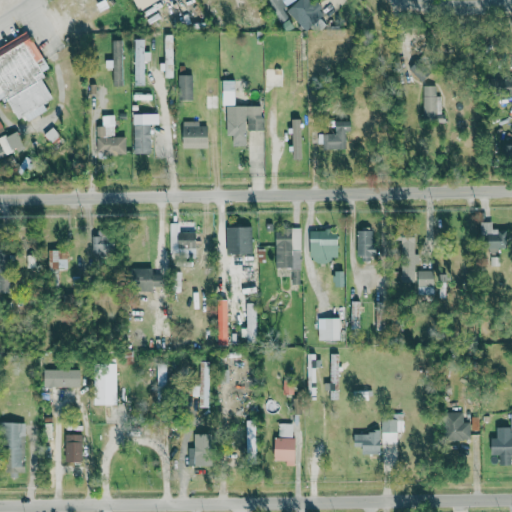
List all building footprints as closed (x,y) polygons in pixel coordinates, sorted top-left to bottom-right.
[(159,0),(132,0),(137,10),(159,0)] [(267,0),(280,24),(289,19),(282,7),(296,0),(267,0)] [(298,0),(287,10),(306,31),(325,13),(312,0),(298,0)] [(49,68),(29,31),(0,46),(0,100),(6,98),(19,123),(46,109),(43,103),(53,98),(40,73),(49,68)] [(144,60),(150,60),(150,51),(144,51),(144,39),(134,39),(134,85),(144,85),(144,60)] [(111,40),(112,60),(106,60),(106,68),(112,68),(113,85),(123,85),(122,40),(111,40)] [(424,79),(428,69),(414,62),(409,72),(424,79)] [(179,100),(192,100),(192,75),(178,75),(179,100)] [(493,93),(511,93),(511,78),(493,78),(493,93)] [(222,105),(234,105),(235,81),(222,80),(222,105)] [(423,122),(444,121),(444,114),(437,114),(436,85),(423,86),(423,122)] [(227,135),(232,135),(233,146),(247,146),(246,130),(263,130),(262,106),(226,106),(227,135)] [(158,113),(133,114),(134,154),(152,153),(151,124),(159,124),(158,113)] [(97,154),(126,154),(126,136),(115,137),(114,115),(102,115),(102,126),(96,126),(97,154)] [(302,159),(301,119),(292,119),(292,159),(302,159)] [(0,157),(24,147),(16,129),(6,134),(0,121),(0,157)] [(182,148),(208,148),(208,126),(199,125),(199,121),(183,121),(182,148)] [(348,121),(335,121),(336,134),(320,134),(320,150),(349,149),(348,121)] [(511,144),(503,145),(503,160),(511,159),(511,144)] [(492,222),(480,222),(481,236),(487,236),(488,250),(508,250),(507,229),(493,230),(492,222)] [(226,227),(227,255),(251,254),(251,227),(226,227)] [(300,228),(274,229),(275,268),(300,268),(300,228)] [(357,229),(356,258),(375,259),(376,229),(357,229)] [(338,261),(337,230),(310,230),(310,261),(338,261)] [(97,237),(92,236),(92,255),(113,256),(114,233),(97,233),(97,237)] [(170,233),(171,256),(196,255),(195,233),(170,233)] [(415,266),(417,266),(416,237),(401,237),(402,282),(415,281),(415,266)] [(67,270),(68,250),(49,250),(48,270),(67,270)] [(0,263),(9,263),(9,251),(0,251),(0,263)] [(256,293),(255,259),(246,259),(246,266),(240,266),(241,294),(256,293)] [(162,272),(136,271),(136,291),(161,292),(162,272)] [(344,287),(344,271),(334,271),(333,287),(344,287)] [(417,294),(434,294),(434,271),(417,271),(417,294)] [(350,329),(359,329),(359,301),(350,301),(350,329)] [(375,330),(386,330),(386,302),(375,302),(375,330)] [(339,318),(318,318),(318,340),(340,340),(339,318)] [(330,382),(327,382),(328,399),(339,399),(337,353),(329,353),(330,382)] [(209,407),(209,361),(200,361),(200,385),(193,385),(192,395),(199,396),(199,406),(209,407)] [(116,404),(117,363),(95,362),(94,403),(116,404)] [(80,386),(81,369),(47,368),(46,386),(80,386)] [(470,422),(463,422),(462,411),(444,412),(445,440),(470,439),(470,422)] [(382,443),(397,443),(397,431),(403,431),(403,414),(381,414),(382,443)] [(255,419),(246,420),(247,455),(255,454),(255,419)] [(25,422),(3,422),(3,474),(18,474),(18,471),(25,471),(25,422)] [(295,423),(277,422),(275,459),(286,460),(285,464),(294,465),(295,423)] [(511,453),(511,425),(497,426),(497,437),(492,437),(491,454),(499,454),(499,463),(511,463),(511,454),(511,453)] [(381,432),(354,431),(354,445),(362,446),(362,453),(380,453),(381,432)] [(188,447),(189,465),(210,464),(209,433),(194,434),(194,447),(188,447)] [(82,434),(65,434),(65,461),(82,460),(82,434)]
